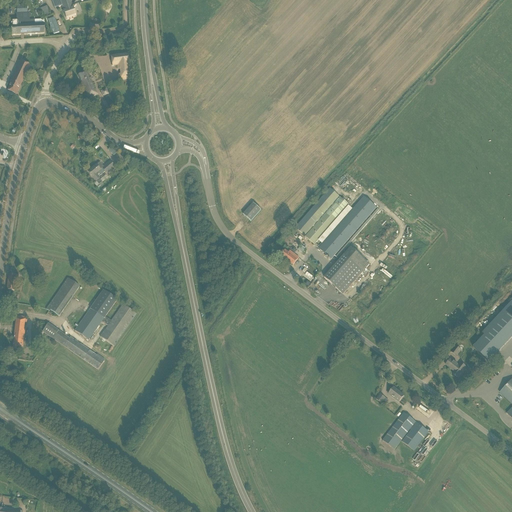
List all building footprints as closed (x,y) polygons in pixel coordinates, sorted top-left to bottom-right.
[(71,3),(62,6),(63,10),(64,15),(66,19),(69,18),(70,20),(70,19),(70,20),(73,20),(73,19),(73,18),(72,17),(75,16),(72,7),(71,3)] [(17,14),(27,14),(27,5),(17,6),(17,14)] [(51,15),(47,6),(40,9),(43,17),(51,15)] [(53,34),(59,32),(54,18),(48,20),(53,34)] [(34,20),(19,21),(19,35),(44,33),(44,23),(39,24),(34,24),(34,20)] [(12,21),(10,22),(10,26),(11,26),(11,30),(11,35),(19,35),(19,25),(19,21),(12,21)] [(129,63),(130,63),(129,53),(111,56),(112,66),(117,65),(118,70),(120,70),(120,74),(118,74),(119,80),(131,78),(129,63)] [(8,91),(11,92),(16,95),(30,65),(20,61),(10,82),(11,83),(8,91)] [(87,98),(92,96),(97,94),(92,82),(91,83),(86,72),(77,75),(81,83),(81,84),(87,98)] [(111,146),(108,150),(113,156),(117,153),(111,146)] [(96,165),(88,172),(91,176),(92,177),(99,185),(99,184),(102,182),(99,179),(100,178),(96,174),(98,172),(100,175),(105,172),(106,173),(110,169),(114,166),(110,162),(100,170),(96,165)] [(330,189),(295,228),(314,245),(349,206),(339,198),(307,235),(306,234),(339,197),(330,189)] [(322,245),(319,248),(331,259),(334,256),(337,258),(340,254),(379,210),(364,197),(353,209),(322,245)] [(243,215),(250,222),(261,210),(253,203),(243,215)] [(296,261),(299,258),(290,251),(288,253),(285,250),(284,252),(281,256),(293,265),(296,261)] [(362,272),(344,255),(324,279),(343,295),(362,272)] [(19,275),(13,275),(8,274),(6,290),(11,290),(14,291),(15,282),(18,282),(19,275)] [(47,310),(50,311),(51,310),(59,316),(80,287),(68,279),(50,306),(47,310)] [(89,341),(102,322),(108,326),(100,337),(114,347),(137,315),(122,305),(111,321),(106,317),(117,300),(103,290),(79,325),(77,328),(75,331),(89,341)] [(23,330),(24,322),(25,317),(16,316),(12,349),(17,349),(21,350),(22,342),(23,342),(24,330),(23,330)] [(511,337),(511,336),(495,320),(482,333),(484,335),(473,348),(489,363),(511,337)] [(48,324),(42,332),(48,336),(54,328),(48,324)] [(59,331),(53,339),(98,370),(105,361),(72,338),(71,339),(59,331)] [(450,352),(457,357),(462,351),(455,346),(450,352)] [(461,374),(466,368),(460,363),(458,366),(450,360),(449,361),(446,365),(454,371),(452,374),(458,378),(461,374)] [(511,379),(504,388),(503,391),(503,394),(505,397),(511,403),(511,407),(507,414),(511,418),(511,379)] [(398,403),(400,400),(403,396),(398,392),(398,391),(394,388),(391,392),(388,395),(398,403)] [(376,400),(381,404),(385,399),(380,395),(376,400)] [(394,450),(412,426),(415,422),(404,413),(400,417),(382,441),(394,450)] [(414,451),(425,436),(428,432),(416,423),(413,427),(402,442),(414,451)]
